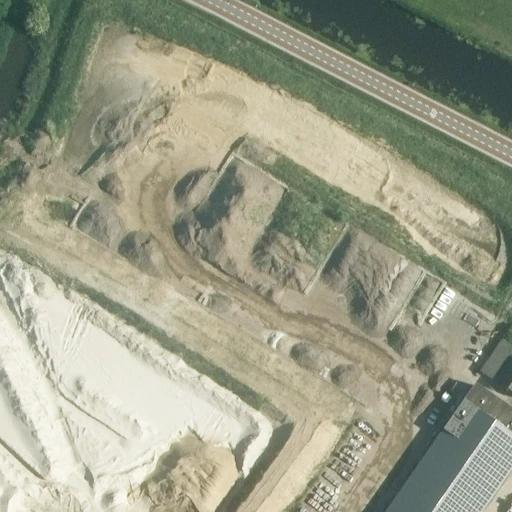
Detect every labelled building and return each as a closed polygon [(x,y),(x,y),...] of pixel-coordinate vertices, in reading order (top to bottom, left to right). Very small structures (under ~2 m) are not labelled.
[(511,343),(506,339),(481,375),(511,395),(511,343)] [(378,396),(391,381),(375,367),(361,382),(378,396)] [(483,511),(511,475),(511,418),(476,392),(386,511),(483,511)] [(350,416),(361,404),(350,394),(339,405),(350,416)] [(397,400),(378,416),(389,428),(407,413),(397,400)]
